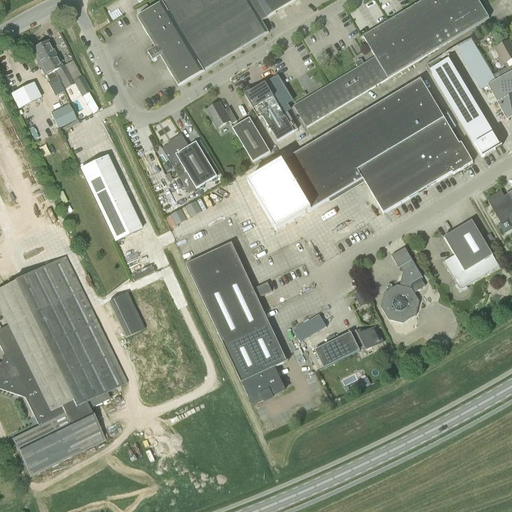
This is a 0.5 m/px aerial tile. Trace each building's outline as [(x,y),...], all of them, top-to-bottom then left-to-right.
[(262,22),(299,0),(171,0),(151,12),(139,19),(157,48),(147,54),(152,64),(162,58),(180,87),(269,33),(262,22)] [(306,129),(488,19),(482,9),(477,0),(425,0),(362,38),(375,58),(362,65),(360,61),(355,64),(358,68),(293,107),(306,129)] [(499,32),(508,26),(506,22),(505,20),(495,26),(499,32)] [(61,68),(47,42),(39,46),(53,73),(54,72),(55,72),(65,90),(74,85),(63,67),(61,68)] [(504,66),(509,75),(511,72),(511,49),(508,42),(495,50),(500,58),(498,60),(502,67),(504,66)] [(45,77),(46,77),(49,82),(57,78),(54,72),(53,73),(39,46),(31,51),(45,77)] [(429,68),(465,138),(485,127),(448,58),(429,68)] [(511,72),(509,75),(483,89),(500,119),(504,117),(507,121),(511,118),(511,72)] [(89,94),(91,93),(82,78),(73,83),(82,98),(89,94)] [(461,144),(459,145),(420,81),(283,163),(311,211),(362,180),(383,215),(452,174),(453,176),(473,164),(461,144)] [(40,98),(33,84),(11,96),(18,110),(40,98)] [(288,113),(284,115),(265,84),(245,96),(244,94),(258,119),(261,118),(277,143),(298,131),(288,113)] [(219,105),(206,112),(216,131),(229,123),(231,126),(236,123),(230,113),(225,116),(219,105)] [(69,106),(51,115),(58,129),(76,120),(69,106)] [(249,121),(233,130),(252,165),(270,156),(249,121)] [(503,146),(495,133),(475,145),(483,158),(503,146)] [(180,165),(196,191),(221,175),(209,154),(203,157),(195,144),(188,149),(181,136),(167,144),(168,146),(161,150),(173,170),(180,165)] [(107,158),(80,171),(114,243),(141,230),(107,158)] [(225,169),(225,179),(233,179),(233,168),(225,169)] [(154,186),(160,182),(154,171),(147,174),(154,186)] [(501,192),(486,200),(500,224),(498,225),(504,235),(511,230),(511,224),(511,225),(511,224),(511,203),(508,196),(504,198),(501,192)] [(472,222),(443,239),(454,256),(443,263),(460,291),(499,268),(472,222)] [(274,370),(287,363),(231,245),(185,266),(241,385),(243,384),(253,407),(284,392),(274,370)] [(419,303),(414,294),(425,287),(420,279),(422,278),(405,249),(391,257),(398,268),(400,268),(403,274),(399,287),(397,286),(384,294),(381,309),(388,322),(403,325),(416,317),(419,303)] [(181,252),(184,261),(191,258),(187,250),(181,252)] [(126,385),(64,258),(0,289),(0,311),(7,327),(0,330),(0,349),(3,355),(0,363),(0,390),(24,399),(38,427),(11,441),(29,478),(104,442),(86,404),(126,385)] [(253,290),(258,299),(272,293),(267,283),(253,290)] [(356,295),(361,307),(367,304),(362,292),(356,295)] [(108,303),(126,339),(145,330),(127,294),(108,303)] [(318,314),(292,330),(299,342),(325,327),(318,314)] [(324,370),(360,352),(359,351),(363,348),(366,353),(383,345),(375,328),(363,334),(362,331),(357,334),(356,332),(351,335),(350,334),(314,352),(324,370)] [(337,341),(334,336),(326,340),(328,345),(337,341)] [(344,390),(348,397),(358,393),(354,385),(344,390)]
